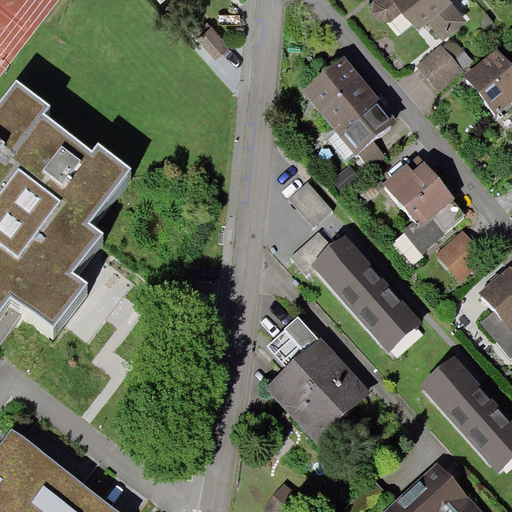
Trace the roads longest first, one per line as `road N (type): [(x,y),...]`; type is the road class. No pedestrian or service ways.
road 1 (residential): [(265,0),(247,239),(211,511)]
road 2 (residential): [(317,0),(505,235)]
